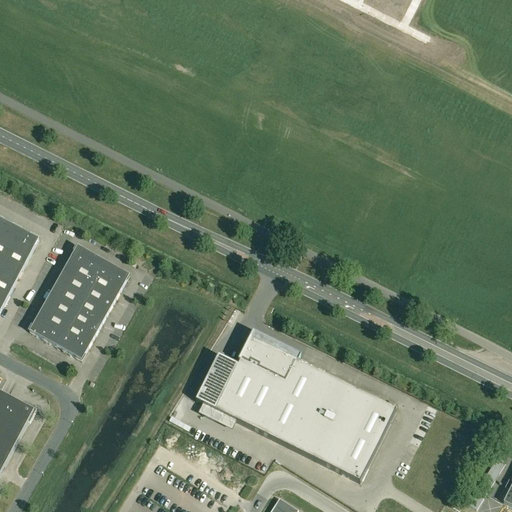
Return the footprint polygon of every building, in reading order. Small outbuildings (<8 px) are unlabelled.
[(0,315),(39,241),(40,241),(31,236),(31,237),(22,232),(23,232),(13,227),(13,228),(4,223),(5,222),(0,219),(0,315)] [(30,334),(82,363),(130,278),(78,249),(30,334)] [(219,358),(196,403),(202,407),(216,413),(223,417),(237,424),(238,424),(247,429),(265,438),(360,485),(390,424),(396,412),(299,364),(300,361),(298,361),(297,363),(279,354),(280,351),(272,348),(271,350),(252,340),(240,365),(238,368),(219,358)] [(0,478),(34,414),(16,404),(10,414),(0,409),(0,478)] [(511,487),(503,504),(511,508),(511,487)] [(297,511),(280,501),(272,511),(297,511)]
